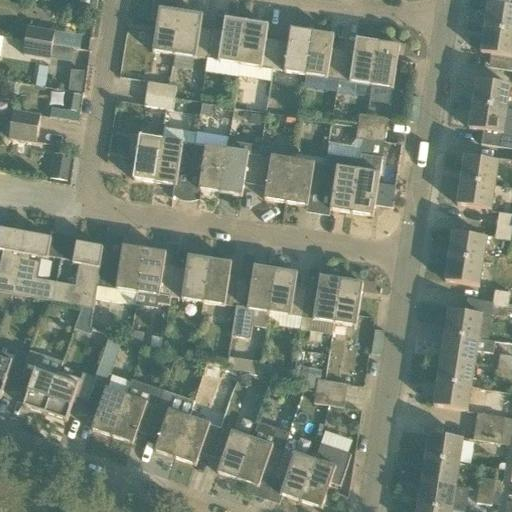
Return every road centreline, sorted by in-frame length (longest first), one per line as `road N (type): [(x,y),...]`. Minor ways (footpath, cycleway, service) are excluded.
road 1 (residential): [(117,0),(92,202),(104,211),(410,259)]
road 2 (residential): [(367,511),(410,259)]
road 3 (residential): [(410,259),(443,21)]
road 4 (residential): [(192,511),(0,446)]
road 5 (residential): [(443,21),(291,0)]
